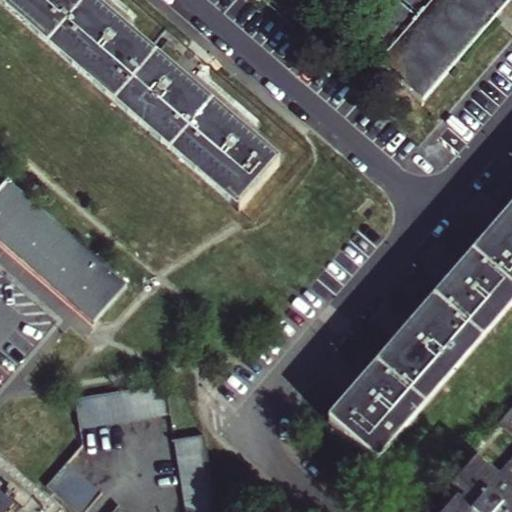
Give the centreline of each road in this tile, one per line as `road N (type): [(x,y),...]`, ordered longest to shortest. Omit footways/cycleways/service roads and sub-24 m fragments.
road 1 (residential): [(430,210),(184,0)]
road 2 (residential): [(328,511),(267,460),(258,440),(267,398),(307,349)]
road 3 (residential): [(430,210),(307,349)]
road 4 (residential): [(511,116),(430,210)]
